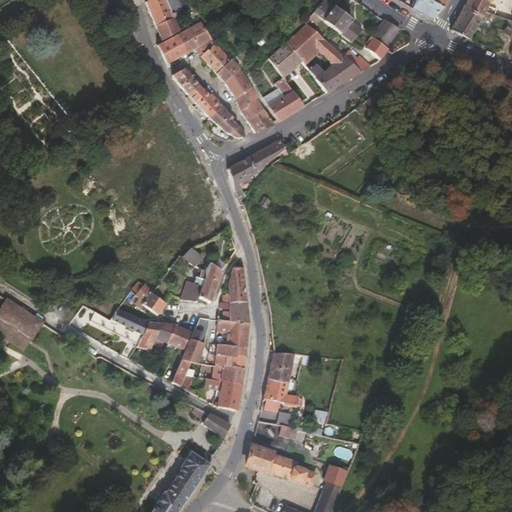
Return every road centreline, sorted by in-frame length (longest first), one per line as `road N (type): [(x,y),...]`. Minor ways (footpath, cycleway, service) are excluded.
road 1 (residential): [(0,284),(143,379),(244,429)]
road 2 (residential): [(244,429),(262,344),(255,269),(217,162)]
road 3 (residential): [(217,162),(434,38)]
road 4 (residential): [(137,0),(157,69),(217,162)]
